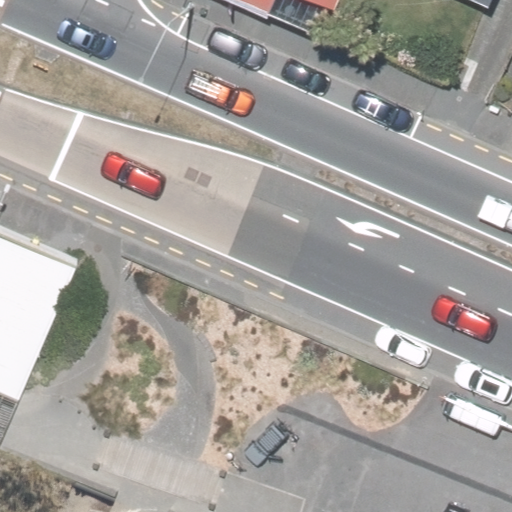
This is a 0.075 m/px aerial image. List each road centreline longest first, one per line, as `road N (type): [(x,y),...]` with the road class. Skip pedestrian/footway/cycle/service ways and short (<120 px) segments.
road 1 (primary): [(511,345),(0,121)]
road 2 (primary): [(54,8),(511,210)]
